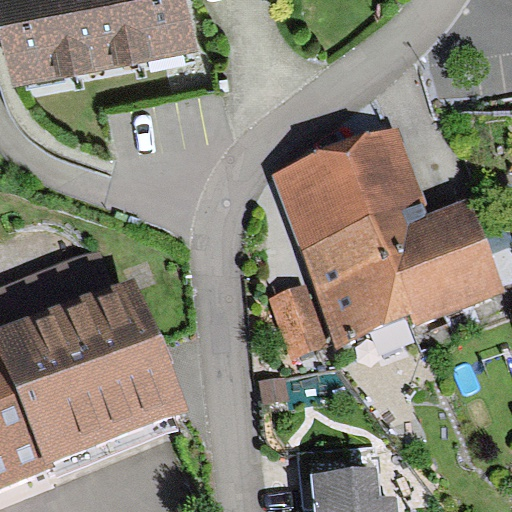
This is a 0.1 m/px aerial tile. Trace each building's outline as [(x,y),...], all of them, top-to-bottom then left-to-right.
[(0,0),(0,13),(14,87),(197,51),(187,0),(0,0)] [(399,129),(275,176),(339,344),(410,317),(414,326),(506,291),(470,198),(446,207),(431,213),(399,129)] [(0,491),(42,475),(57,469),(54,463),(189,408),(136,278),(0,326),(0,491)] [(306,286),(271,300),(294,359),(329,345),(306,286)] [(375,450),(297,456),(301,511),(399,511),(399,498),(379,500),(375,450)]
